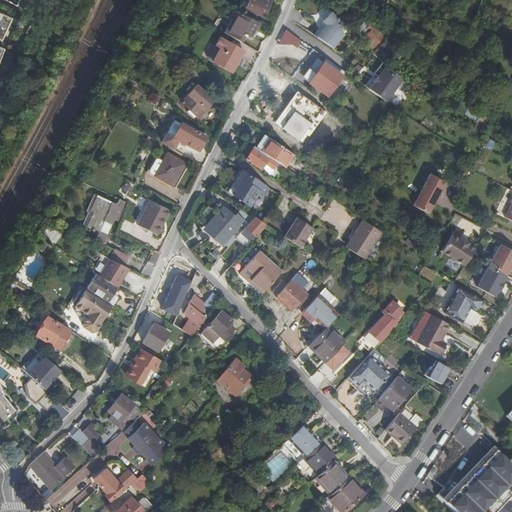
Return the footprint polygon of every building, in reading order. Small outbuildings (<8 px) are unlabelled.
[(251,0),(248,8),(266,16),(272,0),(251,0)] [(329,21),(336,14),(325,4),(318,12),(319,12),(329,21)] [(0,40),(2,41),(11,19),(0,14),(0,40)] [(242,14),(231,37),(245,44),(248,37),(254,40),(261,24),(242,14)] [(370,34),(377,27),(379,25),(376,22),(367,31),(370,34)] [(388,39),(377,27),(370,34),(364,40),(376,52),(388,39)] [(296,49),(301,38),(284,30),(279,41),(296,49)] [(220,48),(213,62),(232,72),(244,51),(220,38),(215,46),(220,48)] [(220,48),(215,46),(208,60),(213,62),(220,48)] [(316,59),(302,77),(307,81),(320,62),(316,59)] [(325,64),(342,78),(345,73),(328,61),(325,64)] [(393,71),(384,63),(375,74),(379,77),(369,90),(387,102),(404,81),(393,71)] [(325,64),(321,69),(339,82),(342,78),(325,64)] [(328,96),(339,82),(321,69),(310,83),(328,96)] [(182,103),(190,110),(197,115),(200,118),(214,101),(197,86),(182,103)] [(289,121),(306,132),(322,109),(303,96),(292,111),(295,113),(289,121)] [(306,132),(289,121),(283,129),(300,141),(306,132)] [(184,126),(177,139),(200,151),(207,137),(184,126)] [(265,136),(256,149),(261,152),(270,140),(265,136)] [(293,157),(294,156),(270,140),(261,152),(277,162),(286,168),(293,157)] [(273,169),(277,162),(261,152),(256,149),(254,148),(246,161),(260,170),(264,164),(273,169)] [(158,177),(176,187),(189,165),(170,155),(158,177)] [(243,172),(239,178),(233,187),(237,190),(233,196),(250,207),(260,191),(264,194),(268,188),(243,172)] [(446,183),(431,175),(414,206),(429,214),(446,183)] [(133,187),(126,181),(121,188),(128,193),(133,187)] [(304,200),(308,204),(318,189),(313,186),(304,200)] [(91,211),(98,196),(95,195),(88,209),(91,211)] [(98,196),(91,211),(94,212),(86,226),(98,232),(94,239),(103,243),(115,218),(121,221),(126,209),(128,204),(120,200),(118,204),(117,203),(116,205),(98,196)] [(162,224),(170,210),(152,200),(138,224),(158,235),(164,225),(162,224)] [(242,228),(244,230),(246,228),(255,217),(242,209),(238,214),(237,214),(235,216),(224,207),(205,229),(224,245),(235,233),(236,234),(242,228)] [(94,212),(91,211),(84,225),(86,226),(94,212)] [(241,234),(252,243),(257,237),(267,225),(264,223),(255,217),(246,228),(244,230),(241,234)] [(284,236),(301,247),(313,227),(295,217),(284,236)] [(372,261),(386,232),(359,220),(345,249),(372,261)] [(43,237),(56,244),(63,233),(50,225),(43,237)] [(235,240),(246,250),(247,249),(252,243),(241,234),(235,240)] [(473,252),(476,249),(468,245),(469,243),(461,238),(460,239),(453,235),(442,252),(464,266),(472,255),(473,252)] [(488,264),(506,274),(511,262),(511,241),(503,237),(488,264)] [(313,255),(302,248),(299,252),(310,259),(313,255)] [(111,260),(122,266),(126,257),(113,250),(109,259),(111,260)] [(235,278),(239,281),(246,287),(248,285),(252,287),(251,288),(261,297),(279,276),(258,258),(255,255),(235,278)] [(118,289),(130,270),(122,266),(111,260),(100,277),(118,289)] [(488,264),(476,286),(494,296),(498,289),(499,290),(503,281),(502,281),(506,274),(488,264)] [(100,277),(97,275),(88,288),(109,302),(119,289),(118,289),(100,277)] [(192,281),(177,275),(162,309),(177,315),(192,281)] [(283,281),(271,294),(274,296),(286,283),(283,281)] [(291,281),(276,298),(291,311),(301,299),(305,303),(310,298),(291,281)] [(484,299),(458,285),(443,312),(461,321),(469,307),(478,311),(484,299)] [(96,332),(112,307),(86,291),(76,307),(89,316),(84,324),(85,328),(93,333),(96,332)] [(181,330),(192,337),(220,299),(213,292),(205,302),(194,294),(184,314),(189,319),(181,330)] [(330,326),(339,316),(333,310),(334,309),(319,295),(310,306),(299,317),(308,326),(311,323),(315,327),(322,334),(330,326)] [(390,299),(383,310),(389,315),(397,303),(390,299)] [(222,312),(202,333),(216,346),(218,344),(221,346),(235,330),(230,325),(233,322),(222,312)] [(372,334),(380,342),(386,336),(401,319),(398,316),(393,321),(385,314),(379,321),(382,324),(372,334)] [(444,343),(442,342),(440,341),(444,334),(445,335),(450,325),(432,315),(416,344),(435,354),(436,352),(439,354),(444,343)] [(54,321),(48,317),(37,336),(57,348),(65,335),(69,334),(71,331),(64,327),(54,321)] [(169,333),(154,324),(143,343),(158,351),(169,333)] [(308,349),(316,357),(321,362),(324,359),(327,362),(344,344),(336,336),(335,335),(337,333),(330,326),(322,334),(308,349)] [(216,346),(202,333),(200,335),(214,349),(216,346)] [(128,366),(131,367),(132,367),(136,362),(134,361),(141,349),(139,348),(128,366)] [(154,372),(161,361),(141,349),(134,361),(136,362),(132,367),(131,367),(126,376),(139,384),(148,369),(154,372)] [(29,375),(44,390),(49,384),(53,384),(56,381),(56,377),(61,371),(55,366),(45,357),(29,375)] [(387,380),(365,359),(345,382),(354,390),(359,384),(371,396),(387,380)] [(246,380),(239,373),(241,370),(233,363),(214,385),(223,392),(232,400),(241,390),(239,388),(246,380)] [(439,379),(453,386),(458,375),(445,368),(439,379)] [(54,399),(44,390),(29,375),(28,374),(21,381),(27,393),(35,399),(36,398),(46,407),(54,399)] [(408,393),(394,381),(376,402),(390,415),(408,393)] [(345,382),(342,384),(351,393),(354,390),(345,382)] [(8,411),(13,407),(2,393),(3,392),(1,384),(0,384),(0,423),(11,415),(8,411)] [(121,394),(108,411),(121,422),(122,420),(124,422),(127,419),(131,422),(140,410),(121,394)] [(8,411),(11,415),(16,411),(13,407),(8,411)] [(408,423),(416,430),(423,422),(415,415),(408,423)] [(399,416),(385,434),(392,439),(393,438),(403,446),(416,430),(408,423),(399,416)] [(139,419),(122,433),(134,446),(137,444),(143,449),(139,452),(152,466),(169,451),(139,419)] [(303,458),(320,443),(303,425),(283,444),(299,461),(303,458)] [(86,426),(80,431),(91,442),(97,437),(86,426)] [(393,438),(392,439),(402,447),(403,446),(393,438)] [(320,443),(303,458),(317,475),(335,459),(329,451),(328,452),(320,443)] [(134,446),(132,448),(137,454),(139,452),(143,449),(137,444),(134,446)] [(492,449),(440,503),(449,511),(511,511),(511,459),(508,464),(492,449)] [(43,452),(30,465),(50,489),(64,477),(74,468),(65,458),(56,467),(43,452)] [(315,478),(330,494),(332,492),(351,475),(336,459),(315,478)] [(123,489),(136,478),(130,472),(129,471),(120,479),(117,482),(114,479),(105,469),(94,479),(106,493),(104,495),(110,502),(124,490),(123,489)] [(436,471),(433,469),(430,474),(429,473),(428,476),(432,479),(433,476),(436,471)] [(351,475),(332,492),(347,508),(368,490),(353,473),(351,475)] [(143,475),(133,484),(140,491),(150,483),(143,475)] [(146,496),(138,500),(144,511),(152,508),(146,496)] [(144,511),(132,498),(116,511),(144,511)]
